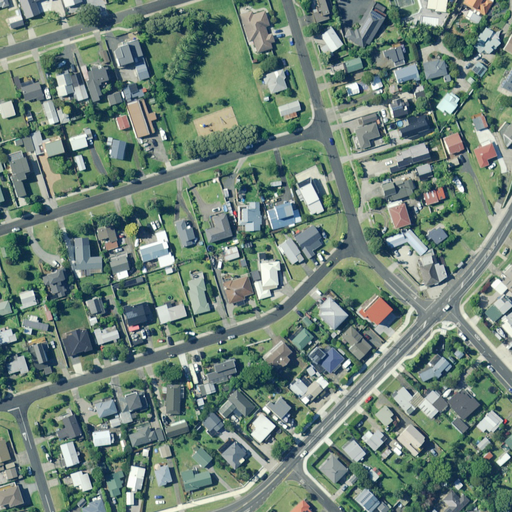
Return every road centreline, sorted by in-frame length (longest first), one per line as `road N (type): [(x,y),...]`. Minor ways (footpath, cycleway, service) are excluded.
road 1 (residential): [(353,242),(260,323),(17,400)]
road 2 (residential): [(0,230),(324,128)]
road 3 (tertiary): [(432,316),(288,464)]
road 4 (residential): [(0,52),(172,0)]
road 5 (residential): [(324,128),(288,0)]
